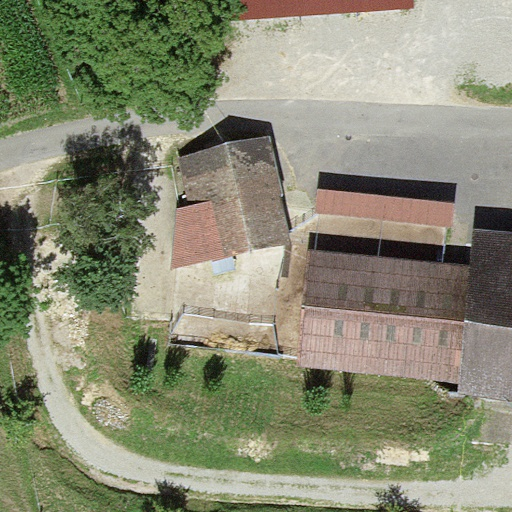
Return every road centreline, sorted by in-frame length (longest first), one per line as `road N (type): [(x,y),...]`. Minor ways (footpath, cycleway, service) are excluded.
road 1 (track): [(10,150),(43,390),(82,452),(137,477),(511,500)]
road 2 (unclassified): [(0,153),(216,120),(511,123)]
road 3 (track): [(216,120),(186,0)]
